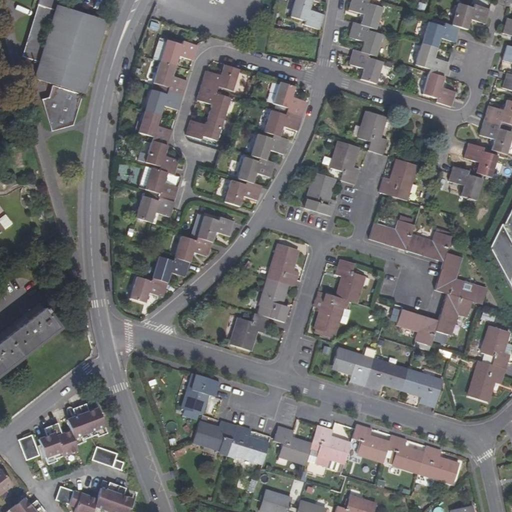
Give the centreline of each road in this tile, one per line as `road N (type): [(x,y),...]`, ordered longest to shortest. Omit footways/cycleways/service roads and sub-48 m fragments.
road 1 (tertiary): [(101,325),(93,162),(101,104),(138,0)]
road 2 (residential): [(190,153),(178,146),(176,129),(196,65),(208,52),(322,79)]
road 3 (residential): [(280,378),(478,438)]
road 4 (residential): [(322,79),(448,115),(468,104),(467,63)]
road 5 (residential): [(138,337),(211,273),(257,215)]
road 6 (tertiary): [(164,511),(109,355)]
road 7 (residential): [(257,215),(298,150),(322,79)]
road 8 (residential): [(138,337),(280,378)]
road 9 (residential): [(320,237),(280,378)]
road 10 (residential): [(3,437),(109,355)]
road 11 (residential): [(351,245),(419,266),(410,297),(431,304)]
